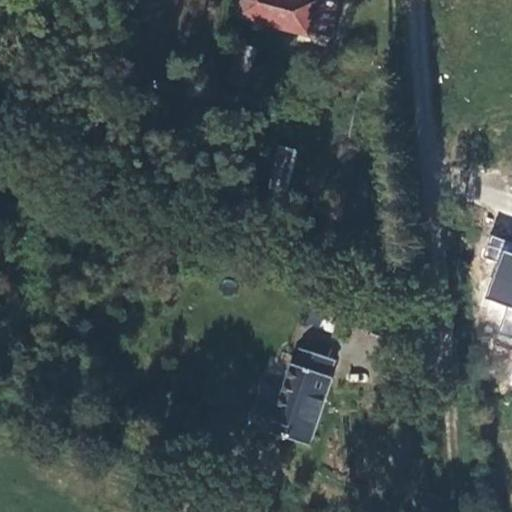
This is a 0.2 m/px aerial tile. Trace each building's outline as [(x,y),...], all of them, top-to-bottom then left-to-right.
[(320,3),(308,0),(244,0),(239,18),(310,39),(320,3)] [(283,77),(276,104),(294,108),(298,93),(313,96),(316,85),(283,77)] [(276,121),(264,115),(260,122),(272,128),(276,121)] [(185,184),(152,182),(150,195),(184,198),(185,184)] [(507,243),(492,238),(485,259),(498,264),(485,301),(508,308),(499,335),(511,338),(511,254),(504,252),(507,243)] [(279,409),(263,404),(260,403),(252,427),(310,447),(331,381),(329,380),(335,363),(301,352),(296,365),(294,365),(279,409)]
